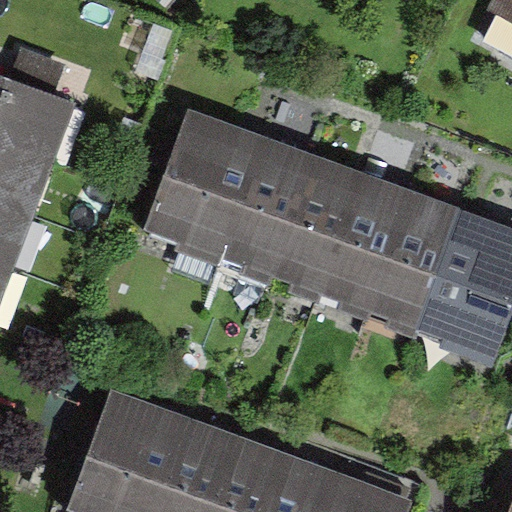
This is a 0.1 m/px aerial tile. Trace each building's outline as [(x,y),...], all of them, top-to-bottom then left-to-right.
[(511,0),(503,0),(497,12),(511,19),(511,0)] [(0,315),(82,102),(0,70),(0,315)] [(254,135),(195,115),(150,239),(210,260),(254,135)] [(313,156),(254,135),(210,260),(269,281),(313,156)] [(373,177),(313,156),(269,281),(328,302),(373,177)] [(432,198),(373,177),(328,302),(387,323),(432,198)] [(491,219),(432,198),(387,323),(447,344),(491,219)] [(511,347),(511,226),(491,219),(447,344),(506,365),(511,347)] [(145,511),(179,414),(119,393),(77,511),(145,511)] [(212,511),(240,435),(179,414),(145,511),(212,511)] [(279,511),(300,455),(240,435),(212,511),(279,511)] [(347,511),(360,476),(300,455),(279,511),(347,511)] [(414,511),(420,497),(360,476),(347,511),(414,511)]
